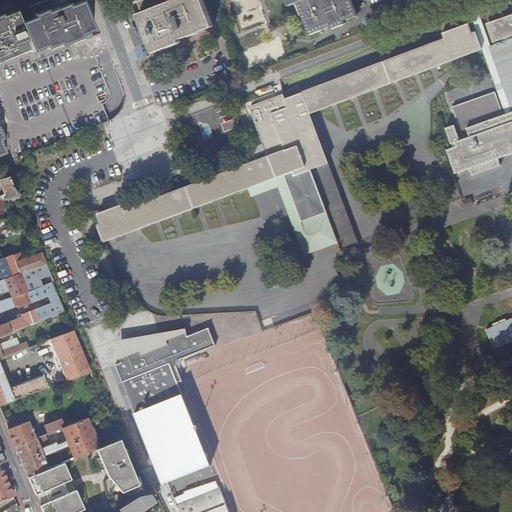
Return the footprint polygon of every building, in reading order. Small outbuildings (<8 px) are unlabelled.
[(0,154),(6,153),(0,139),(3,139),(0,130),(0,61),(32,49),(32,51),(45,45),(47,48),(59,43),(60,45),(82,37),(81,34),(94,29),(81,0),(64,0),(45,8),(43,1),(29,6),(30,9),(17,14),(15,11),(3,16),(2,14),(0,14),(0,154)] [(138,0),(143,12),(141,13),(156,51),(181,41),(180,39),(214,25),(203,0),(138,0)] [(336,27),(333,19),(327,4),(336,0),(287,0),(289,5),(297,2),(309,34),(331,26),(332,28),(336,27)] [(490,28),(507,22),(511,36),(511,28),(509,21),(511,20),(511,15),(486,25),(492,40),(494,40),(490,28)] [(482,48),(475,31),(471,33),(467,23),(452,29),(448,20),(439,24),(442,32),(444,38),(354,72),(284,98),(283,94),(250,106),(266,150),(253,155),(255,160),(141,203),(125,210),(123,204),(105,210),(98,213),(101,223),(98,225),(104,241),(250,186),(284,174),(301,220),(327,211),(311,168),(328,162),(309,113),(360,94),(482,48)] [(511,36),(507,22),(490,28),(494,40),(495,45),(489,47),(511,111),(503,115),(495,92),(453,107),(463,139),(460,140),(455,125),(446,128),(451,144),(456,142),(457,146),(447,150),(455,173),(470,168),(472,175),(501,165),(498,158),(511,153),(511,152),(510,146),(511,145),(511,38),(503,42),(502,40),(511,36)] [(358,243),(328,162),(311,168),(327,211),(301,220),(284,174),(250,186),(253,195),(278,185),(304,253),(338,240),(341,250),(358,243)] [(8,177),(0,179),(0,187),(3,194),(0,195),(0,199),(15,195),(8,177)] [(15,195),(0,199),(0,219),(4,218),(1,211),(5,209),(2,202),(9,200),(10,201),(17,199),(15,195)] [(25,255),(24,251),(0,259),(0,280),(44,264),(45,264),(41,254),(24,259),(22,256),(25,255)] [(52,282),(44,264),(0,280),(0,292),(8,290),(11,297),(52,282)] [(0,335),(64,311),(52,282),(11,297),(0,301),(0,311),(17,305),(22,317),(0,325),(0,335)] [(511,340),(511,317),(490,327),(499,346),(511,340)] [(123,383),(135,412),(134,413),(135,414),(163,482),(162,482),(162,483),(211,464),(210,463),(182,395),(183,394),(182,393),(181,394),(177,381),(181,380),(182,380),(176,365),(178,358),(215,343),(215,342),(214,343),(208,327),(209,327),(208,326),(187,335),(185,331),(186,330),(185,328),(171,333),(160,336),(159,333),(148,336),(149,340),(137,343),(136,338),(129,340),(122,341),(122,342),(122,343),(122,344),(122,345),(122,346),(122,347),(122,348),(122,349),(122,350),(122,351),(122,352),(122,353),(122,354),(123,354),(123,355),(123,356),(123,357),(123,358),(123,359),(123,360),(123,361),(124,361),(124,362),(124,363),(124,364),(124,365),(124,366),(125,366),(125,367),(125,368),(125,369),(125,370),(126,370),(126,371),(126,372),(126,373),(127,373),(127,374),(127,375),(127,376),(128,376),(129,379),(122,382),(123,383)] [(90,371),(72,330),(50,339),(66,380),(90,371)] [(486,355),(498,350),(494,340),(482,346),(486,355)] [(0,367),(0,404),(46,387),(41,375),(8,388),(0,367)] [(98,447),(87,418),(83,419),(64,427),(61,428),(66,440),(56,445),(55,442),(39,449),(35,438),(14,446),(27,477),(47,468),(42,455),(67,445),(73,457),(95,448),(98,447)] [(61,428),(64,427),(61,419),(44,425),(47,433),(61,428)] [(35,438),(28,421),(7,429),(14,446),(35,438)] [(98,447),(95,448),(107,474),(121,491),(138,484),(118,438),(98,447)] [(63,461),(66,460),(63,454),(54,458),(57,464),(63,461)] [(47,468),(27,477),(34,493),(70,478),(63,461),(57,464),(47,468)] [(0,500),(13,495),(3,471),(0,472),(0,500)] [(70,478),(34,493),(39,504),(75,489),(70,478)] [(180,510),(180,511),(229,511),(217,481),(216,482),(216,480),(184,491),(185,492),(173,497),(178,511),(180,510)] [(75,489),(39,504),(42,511),(75,511),(84,508),(75,489)] [(138,511),(155,502),(149,494),(136,496),(117,509),(119,511),(138,511)] [(18,511),(19,510),(16,503),(2,511),(18,511)]
